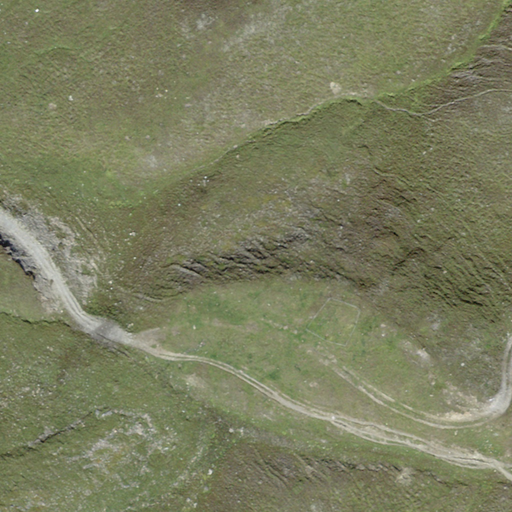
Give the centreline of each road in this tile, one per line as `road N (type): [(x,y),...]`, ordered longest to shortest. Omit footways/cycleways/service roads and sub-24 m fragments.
road 1 (track): [(112,338),(236,303),(334,344),(384,403),(451,422),(484,415),(497,403),(511,344)]
road 2 (track): [(0,215),(74,317),(112,338)]
